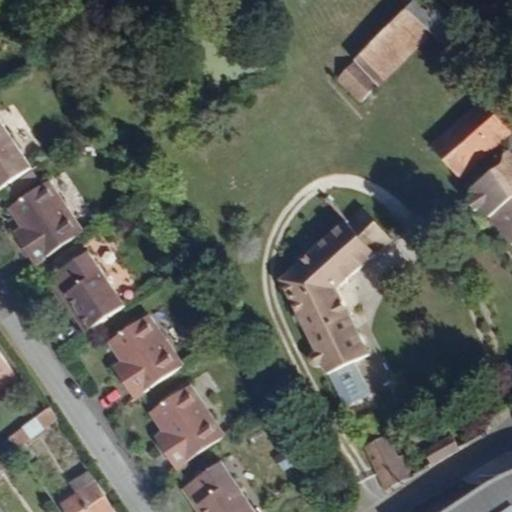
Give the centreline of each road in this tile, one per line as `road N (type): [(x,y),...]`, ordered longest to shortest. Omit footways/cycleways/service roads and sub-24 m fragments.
road 1 (residential): [(140,511),(0,308)]
road 2 (residential): [(373,511),(443,464),(511,436)]
